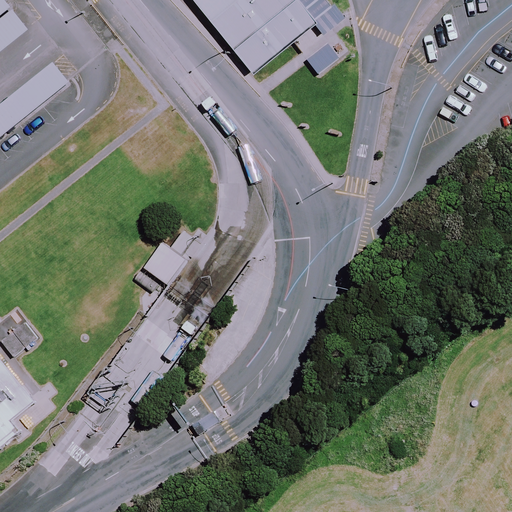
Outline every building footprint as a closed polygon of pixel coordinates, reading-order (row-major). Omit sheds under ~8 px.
[(8,0),(0,0),(0,15),(13,5),(8,0)] [(322,0),(183,0),(237,68),(322,0)] [(14,5),(0,16),(0,50),(30,26),(14,5)] [(341,61),(330,46),(309,62),(320,76),(341,61)] [(0,139),(70,84),(56,65),(0,108),(0,139)] [(188,264),(163,246),(146,270),(171,287),(188,264)] [(0,436),(25,417),(0,385),(0,436)]
